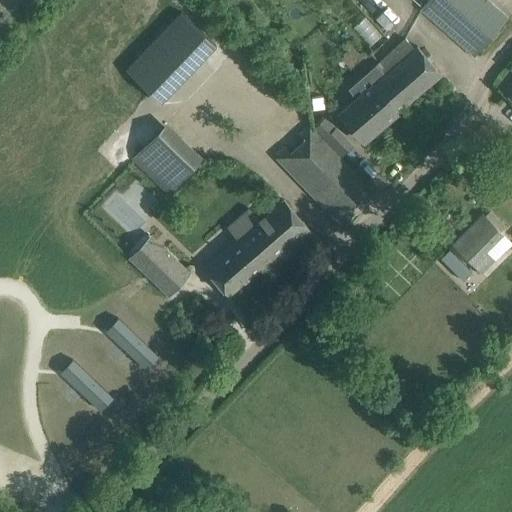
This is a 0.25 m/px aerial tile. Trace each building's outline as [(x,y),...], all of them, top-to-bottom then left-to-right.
[(428,0),(421,8),(473,54),(507,16),(489,0),(428,0)] [(181,10),(125,69),(160,103),(217,45),(181,10)] [(339,113),(363,140),(441,73),(417,45),(414,48),(404,38),(376,62),(385,72),(339,113)] [(511,70),(499,84),(511,96),(511,70)] [(0,107),(0,151),(22,128),(0,107)] [(130,158),(166,192),(201,155),(164,121),(130,158)] [(284,145),(274,153),(343,224),(375,193),(308,124),(298,133),(304,139),(290,150),(284,145)] [(313,233),(300,217),(283,198),(204,267),(228,294),(258,267),(265,274),(313,233)] [(483,215),(455,242),(470,256),(484,271),(496,259),(511,242),(503,234),(501,233),(486,218),(483,215)] [(168,293),(190,273),(167,247),(145,267),(168,293)] [(450,247),(441,257),(463,280),(473,270),(450,247)] [(511,263),(509,259),(489,275),(500,288),(511,278),(511,263)] [(122,321),(110,334),(146,369),(158,355),(122,321)] [(113,397),(77,363),(65,375),(101,410),(113,397)]
